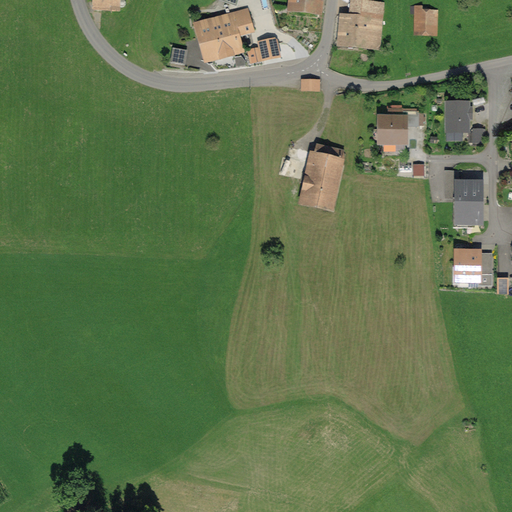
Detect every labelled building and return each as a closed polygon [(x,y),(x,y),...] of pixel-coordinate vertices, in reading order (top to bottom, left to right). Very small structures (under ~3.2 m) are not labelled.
[(95,0),(95,6),(103,7),(103,9),(110,10),(110,7),(117,7),(117,0),(95,0)] [(294,0),(294,8),(316,10),(317,0),(294,0)] [(377,5),(357,3),(355,19),(345,18),(343,42),(375,45),(376,32),(380,32),(380,21),(370,21),(370,15),(376,16),(377,5)] [(418,14),(417,33),(434,33),(434,14),(422,13),(422,6),(411,6),(411,13),(416,13),(418,14)] [(246,11),(198,24),(208,58),(240,48),(236,36),(252,31),(246,11)] [(173,49),(171,62),(184,65),(186,51),(173,49)] [(250,62),(262,60),(260,50),(248,52),(250,62)] [(319,80),(299,80),(299,94),(319,94),(319,80)] [(447,104),(447,131),(467,131),(467,104),(447,104)] [(381,119),(381,142),(404,142),(404,119),(381,119)] [(473,130),(473,143),(482,143),(482,130),(473,130)] [(317,147),(305,202),(330,207),(342,153),(317,147)] [(414,164),(415,175),(426,174),(425,163),(414,164)] [(458,185),(458,222),(480,222),(479,185),(458,185)] [(478,280),(478,286),(491,286),(491,259),(478,259),(478,254),(457,254),(458,280),(478,280)]
